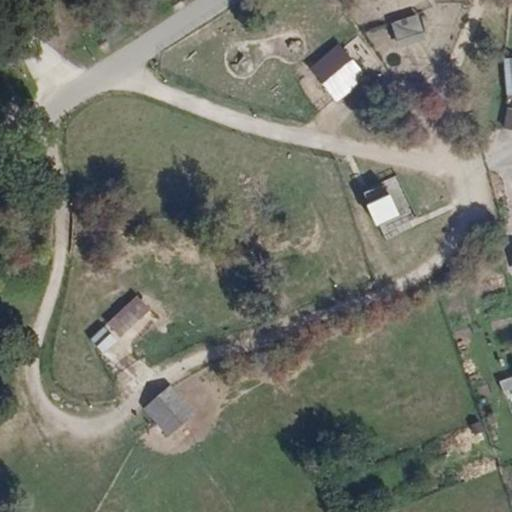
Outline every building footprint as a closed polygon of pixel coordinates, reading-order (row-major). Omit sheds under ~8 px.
[(419,12),(388,21),(394,45),(425,36),(419,12)] [(364,78),(340,46),(309,71),(334,104),(364,78)] [(511,106),(506,106),(502,129),(511,130),(511,106)] [(370,204),(395,192),(390,181),(365,193),(370,204)] [(379,226),(404,215),(394,193),(369,204),(379,226)] [(136,295),(106,321),(119,336),(149,310),(136,295)] [(117,342),(104,327),(87,343),(101,359),(117,342)] [(195,412),(173,386),(141,413),(163,438),(195,412)]
